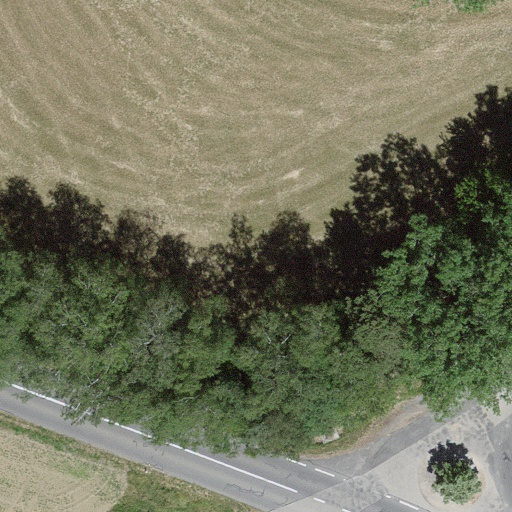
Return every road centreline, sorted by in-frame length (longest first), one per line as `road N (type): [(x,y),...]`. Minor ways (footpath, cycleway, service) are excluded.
road 1 (tertiary): [(344,511),(0,379)]
road 2 (track): [(511,386),(314,498)]
